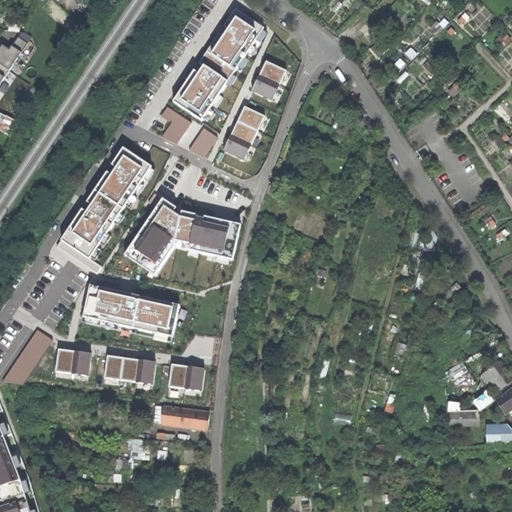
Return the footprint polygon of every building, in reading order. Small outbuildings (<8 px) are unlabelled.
[(195,71),(174,103),(202,122),(203,120),(207,123),(214,113),(210,110),(213,106),(217,109),(223,99),(219,96),(226,85),(231,88),(237,78),(233,75),(238,68),(242,71),(249,61),(245,58),(247,55),(251,58),(257,49),(252,46),(256,41),(261,44),(267,34),(263,31),(264,29),(236,10),(224,27),(229,30),(224,37),(219,34),(199,64),(204,67),(199,75),(195,71)] [(372,47),(379,41),(372,32),(373,31),(366,24),(359,30),(365,38),(372,47)] [(437,35),(444,28),(440,25),(434,32),(437,35)] [(0,45),(15,40),(13,31),(0,29),(0,45)] [(267,62),(253,92),(273,101),(287,72),(267,62)] [(245,108),(224,151),(226,152),(244,161),(265,117),(245,108)] [(87,201),(56,247),(97,274),(102,268),(90,260),(91,259),(95,261),(102,252),(98,249),(114,224),(118,227),(125,217),(121,214),(126,207),(130,209),(137,200),(132,197),(135,193),(139,196),(145,188),(141,185),(144,179),(149,182),(155,172),(151,169),(152,168),(124,149),(113,165),(112,164),(99,184),(99,185),(88,202),(87,201)] [(157,209),(125,256),(155,276),(174,248),(233,261),(241,226),(205,218),(204,219),(197,218),(197,216),(182,212),(181,218),(174,213),(177,209),(155,194),(149,203),(157,209)] [(91,286),(82,323),(172,343),(173,338),(180,306),(91,286)] [(38,331),(3,383),(23,385),(53,341),(38,331)] [(59,350),(56,372),(88,377),(89,377),(92,354),(85,354),(75,352),(69,352),(59,350)] [(108,357),(105,379),(153,385),(156,363),(148,362),(140,361),(135,360),(116,358),(108,357)] [(487,372),(503,395),(511,388),(511,379),(505,370),(499,363),(487,372)] [(172,367),(169,388),(202,392),(205,370),(199,369),(188,367),(188,368),(181,367),(172,366),(172,367)] [(459,396),(475,384),(467,371),(450,383),(459,396)] [(511,389),(496,402),(506,415),(511,410),(511,389)] [(481,411),(497,399),(491,391),(475,403),(481,411)] [(0,511),(39,511),(29,479),(0,403),(0,511)] [(162,425),(207,430),(208,422),(209,413),(157,407),(156,416),(151,416),(151,421),(158,422),(159,417),(163,417),(162,425)] [(488,445),(511,444),(511,430),(508,426),(487,426),(488,445)]
